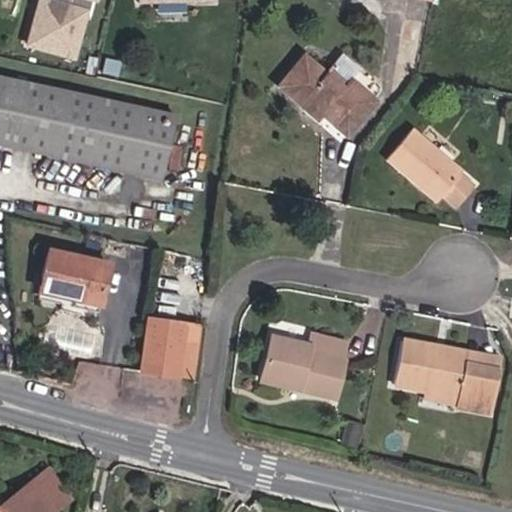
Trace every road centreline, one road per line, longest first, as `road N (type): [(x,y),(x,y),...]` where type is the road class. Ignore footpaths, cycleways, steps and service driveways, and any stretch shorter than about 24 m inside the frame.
road 1 (residential): [(202,456),(220,347),(248,286),(294,275),(461,294),(466,262)]
road 2 (tertiary): [(202,456),(456,511)]
road 3 (tertiary): [(0,400),(202,456)]
